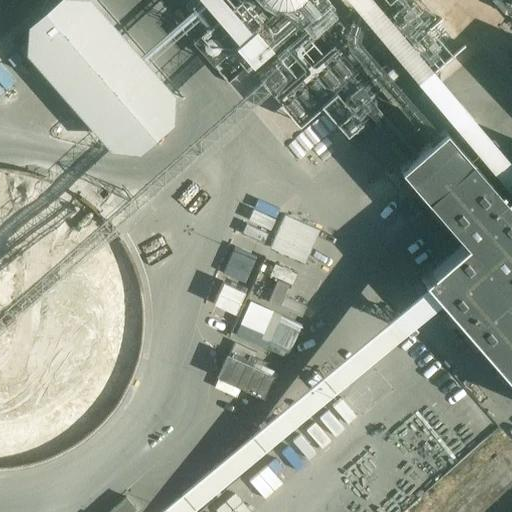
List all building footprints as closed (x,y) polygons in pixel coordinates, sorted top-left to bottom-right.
[(59,32),(75,54),(106,31),(90,9),(59,32)] [(108,112),(91,91),(128,60),(120,50),(108,60),(103,53),(83,69),(91,79),(79,89),(102,117),(108,112)] [(43,60),(0,94),(0,106),(9,118),(58,79),(43,60)] [(33,106),(40,118),(76,98),(69,86),(33,106)] [(444,128),(400,166),(464,241),(421,279),(511,383),(511,201),(510,204),(444,128)] [(150,348),(151,334),(150,321),(148,304),(145,291),(139,275),(132,260),(124,246),(115,235),(106,224),(96,215),(81,203),(69,196),(54,188),(41,184),(22,179),(9,177),(0,176),(0,492),(3,493),(22,490),(39,486),(52,481),(64,476),(81,466),(92,458),(102,448),(112,438),(124,423),(132,409),(139,394),(145,378),(148,365),(150,348)] [(278,288),(265,310),(283,320),(296,299),(278,288)] [(245,317),(231,370),(258,377),(266,348),(269,349),(276,325),(245,317)] [(162,511),(177,507),(169,511),(228,511),(222,504),(231,498),(241,511),(275,499),(264,470),(342,412),(335,394),(304,406),(302,404),(159,511),(162,511)]
